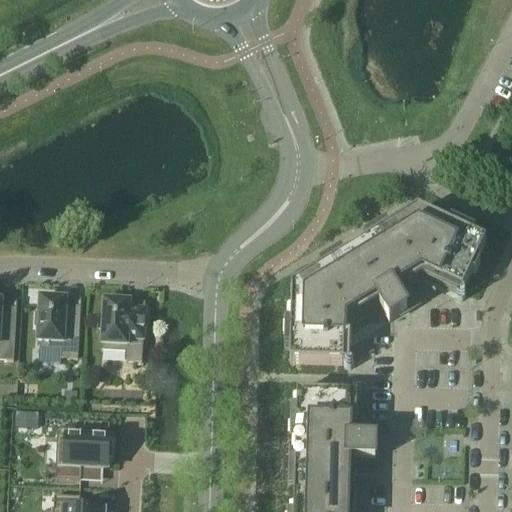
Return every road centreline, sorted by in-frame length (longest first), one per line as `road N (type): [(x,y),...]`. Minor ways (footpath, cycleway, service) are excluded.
road 1 (residential): [(298,161),(332,171),(451,144),(511,32)]
road 2 (residential): [(485,511),(491,325),(511,277)]
road 3 (residential): [(0,270),(176,274),(216,285)]
road 4 (unclassified): [(209,466),(216,285)]
road 5 (unclassified): [(216,285),(286,204),(298,161)]
road 6 (unclassified): [(289,133),(250,5)]
road 7 (unclassified): [(220,19),(289,133)]
